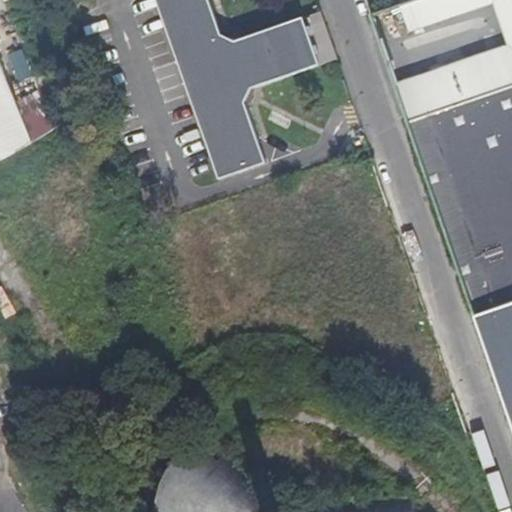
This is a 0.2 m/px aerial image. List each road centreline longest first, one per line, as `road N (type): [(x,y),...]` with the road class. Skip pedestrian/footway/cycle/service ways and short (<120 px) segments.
road 1 (residential): [(511,493),(341,0)]
road 2 (unknown): [(375,96),(230,162),(200,161),(174,146),(153,111),(119,23),(119,0)]
